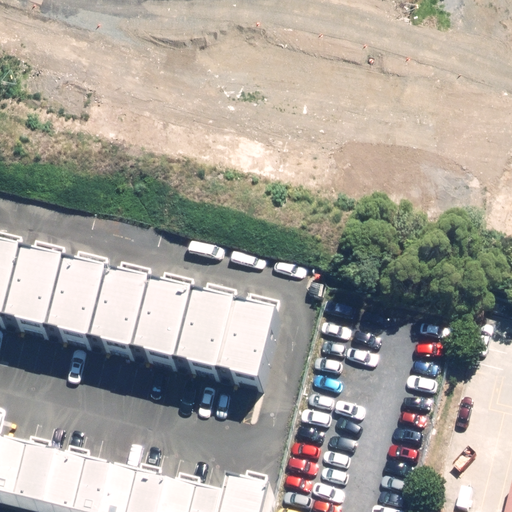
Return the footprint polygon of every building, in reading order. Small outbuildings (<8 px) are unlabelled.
[(113,2),(105,0),(58,0),(47,42),(34,38),(19,97),(84,113),(113,2)] [(326,47),(338,0),(285,0),(276,33),(326,47)] [(511,0),(456,0),(434,84),(487,98),(511,7),(511,0)] [(217,15),(168,4),(155,57),(140,53),(127,106),(192,122),(217,15)] [(338,151),(358,156),(369,106),(343,100),(341,107),(265,89),(256,127),(282,133),(272,173),(329,187),(338,151)] [(450,134),(457,109),(403,95),(379,191),(492,219),(504,173),(461,163),(468,138),(450,134)] [(20,263),(0,258),(0,334),(2,335),(20,263)] [(62,274),(20,263),(2,335),(45,346),(62,274)] [(105,284),(62,274),(45,346),(87,356),(105,284)] [(147,294),(105,284),(87,356),(129,366),(147,294)] [(190,305),(147,294),(129,366),(172,377),(190,305)] [(232,315),(190,305),(172,377),(214,387),(232,315)] [(274,325),(232,315),(214,387),(257,397),(274,325)] [(45,511),(56,467),(1,453),(0,455),(0,506),(23,511),(45,511)] [(104,511),(112,481),(56,467),(45,511),(104,511)] [(164,511),(168,495),(112,481),(104,511),(164,511)] [(270,511),(273,505),(228,494),(227,497),(224,509),(223,511),(270,511)] [(223,511),(224,509),(168,495),(164,511),(223,511)]
